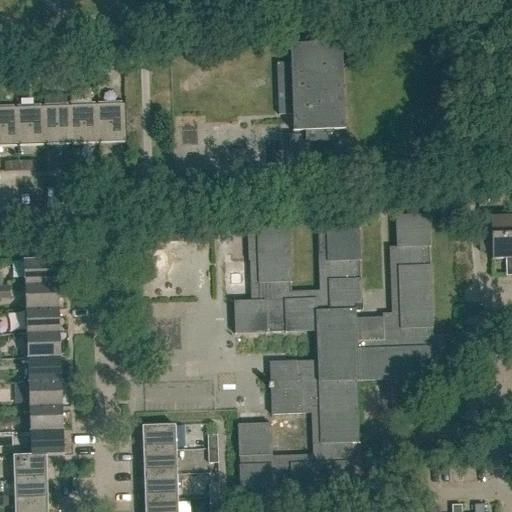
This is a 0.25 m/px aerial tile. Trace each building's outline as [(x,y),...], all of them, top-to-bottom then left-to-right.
[(341,174),(340,164),(351,164),(350,134),(346,135),(345,101),(342,44),(291,46),(289,46),(290,63),(276,64),(278,116),(292,116),(293,137),(290,137),(291,164),(288,164),(289,179),(303,178),(303,175),(341,174)] [(97,106),(98,144),(126,143),(125,105),(97,106)] [(71,145),(98,144),(97,106),(70,107),(71,145)] [(44,146),(71,145),(70,107),(43,108),(44,146)] [(17,147),(44,146),(43,108),(16,109),(17,147)] [(0,147),(17,147),(16,109),(0,109),(0,147)] [(113,169),(127,169),(127,159),(113,160),(113,169)] [(72,161),(73,170),(87,170),(86,160),(72,161)] [(59,171),(73,170),(72,161),(58,161),(59,171)] [(19,163),(19,172),(33,172),(33,162),(19,163)] [(5,173),(19,172),(19,163),(5,163),(5,173)] [(235,335),(316,332),(317,362),(355,360),(356,383),(434,380),(433,363),(428,217),(395,218),(396,249),(389,249),(391,319),(355,321),(355,313),(361,312),(358,230),(325,231),(327,262),(318,263),(319,293),(291,294),(288,222),(256,223),(256,224),(246,224),(248,262),(249,262),(251,303),(234,303),(235,335)] [(491,261),(492,261),(505,260),(506,277),(511,276),(511,217),(490,219),(491,261)] [(164,242),(177,242),(176,230),(164,230),(164,242)] [(25,287),(58,285),(57,261),(24,262),(25,287)] [(25,311),(59,310),(58,285),(25,287),(25,311)] [(210,324),(226,319),(222,305),(205,310),(210,324)] [(26,335),(59,334),(59,310),(25,311),(26,335)] [(27,360),(60,358),(59,334),(26,335),(27,360)] [(28,384),(61,383),(60,358),(27,360),(28,384)] [(358,445),(356,383),(355,360),(317,362),(286,363),(286,373),(270,374),(270,385),(268,385),(268,389),(270,389),(270,393),(271,417),(311,415),(312,456),(272,458),(270,425),(238,426),(241,499),(355,495),(353,445),(358,445)] [(29,408),(62,407),(61,383),(28,384),(29,408)] [(255,403),(231,404),(231,412),(256,410),(255,403)] [(30,432),(63,431),(62,407),(29,408),(30,432)] [(142,453),(176,452),(175,427),(141,428),(142,453)] [(46,456),(46,457),(64,456),(63,431),(30,432),(31,456),(31,457),(46,456)] [(208,451),(218,451),(217,437),(208,437),(208,451)] [(218,451),(208,451),(208,465),(218,464),(218,451)] [(143,477),(177,476),(176,452),(142,453),(143,477)] [(47,481),(46,457),(46,456),(31,457),(31,456),(13,457),(14,482),(47,481)] [(144,501),(177,500),(177,476),(143,477),(144,501)] [(14,506),(48,505),(47,481),(14,482),(14,506)] [(210,500),(219,499),(218,485),(209,486),(210,500)] [(219,511),(219,499),(210,500),(210,511),(219,511)] [(177,511),(177,500),(144,501),(144,511),(177,511)]
